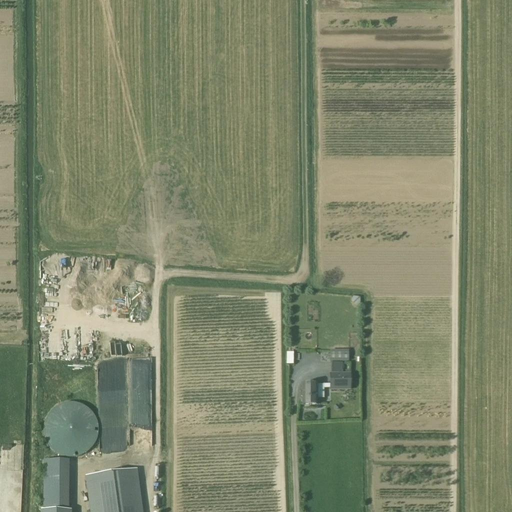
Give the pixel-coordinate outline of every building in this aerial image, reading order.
[(118,317),(130,317),(130,301),(118,301),(118,317)] [(330,352),(330,363),(348,363),(348,352),(330,352)] [(351,374),(330,374),(330,391),(351,391),(351,374)] [(303,385),(303,405),(317,405),(317,399),(324,399),(324,385),(303,385)] [(98,436),(98,431),(98,426),(97,421),(95,417),(92,413),(88,410),(85,407),(80,405),(76,404),(71,403),(66,404),(61,405),(57,407),(53,410),(50,413),(47,417),(45,421),(44,426),(43,431),(44,436),(45,440),(47,445),(50,448),(53,452),(57,455),(61,457),(66,458),(71,458),(76,458),(80,457),(85,455),(88,452),(92,448),(95,445),(97,440),(98,436)] [(43,461),(43,511),(69,511),(69,461),(43,461)] [(85,477),(89,511),(143,511),(137,469),(85,477)]
